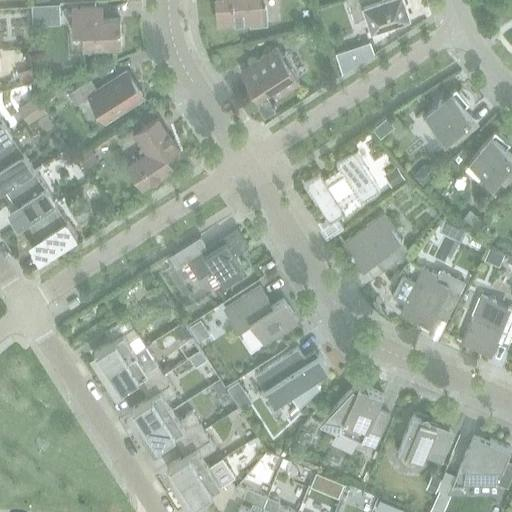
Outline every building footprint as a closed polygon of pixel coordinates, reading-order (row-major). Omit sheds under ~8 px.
[(261,6),(260,0),(216,0),(219,22),(251,19),(251,24),(267,22),(266,5),(261,6)] [(348,0),(355,18),(368,14),(372,27),(410,14),(405,0),(348,0)] [(98,18),(98,4),(71,6),(73,30),(83,30),(84,46),(122,44),(121,16),(98,18)] [(282,53),(277,45),(241,67),(266,106),(275,100),(273,98),(277,95),(276,95),(300,80),(290,65),(295,61),(287,50),(282,53)] [(140,97),(124,71),(97,88),(90,77),(68,91),(76,102),(89,94),(105,119),(140,97)] [(456,142),(477,124),(469,115),(472,113),(465,104),(469,100),(456,85),(426,111),(445,135),(448,133),(456,142)] [(0,140),(13,133),(0,113),(0,140)] [(143,184),(174,165),(171,161),(174,157),(175,153),(174,149),(178,146),(158,116),(136,130),(145,145),(140,148),(144,153),(129,162),(143,184)] [(505,184),(511,175),(511,149),(507,145),(510,141),(495,128),(470,159),(494,179),(496,176),(505,184)] [(5,185),(34,166),(13,133),(0,140),(0,188),(5,186),(5,185)] [(380,188),(355,149),(337,161),(340,167),(324,177),(321,171),(305,181),(329,220),(346,210),(328,182),(344,172),(361,200),(380,188)] [(26,219),(56,200),(34,166),(5,185),(5,186),(14,200),(16,199),(20,206),(10,213),(18,225),(27,219),(26,219)] [(26,219),(27,219),(36,234),(37,233),(42,240),(31,246),(39,259),(78,234),(56,200),(26,219)] [(386,266),(409,249),(391,225),(395,222),(385,209),(344,241),(363,267),(378,255),(386,266)] [(200,233),(170,253),(177,264),(187,258),(199,276),(214,266),(225,284),(247,270),(236,252),(249,243),(237,224),(207,244),(200,233)] [(461,289),(436,277),(438,272),(424,265),(416,281),(402,274),(391,296),(405,303),(401,310),(429,323),(436,309),(448,314),(461,289)] [(271,305),(267,299),(269,297),(260,284),(225,306),(238,327),(251,319),(265,340),(298,318),(284,297),(271,305)] [(508,309),(495,303),(497,299),(482,293),(463,339),(491,351),(497,335),(510,340),(511,334),(511,305),(509,304),(508,309)] [(106,368),(136,350),(129,339),(139,333),(127,314),(105,328),(112,338),(94,350),(106,368)] [(142,386),(164,372),(146,343),(136,350),(106,368),(118,387),(136,376),(142,386)] [(305,355),(298,344),(255,372),(265,387),(259,391),(259,392),(265,388),(274,401),(268,405),(269,406),(292,391),(299,402),(291,410),(291,411),(321,382),(320,381),(317,384),(313,377),(329,367),(319,351),(317,353),(314,349),(305,355)] [(143,426),(172,407),(166,396),(176,390),(164,372),(142,386),(148,396),(131,407),(143,426)] [(353,384),(321,419),(321,420),(340,428),(360,438),(375,445),(390,412),(377,406),(384,392),(360,381),(358,387),(354,385),(353,384)] [(179,443),(204,427),(192,409),(179,417),(172,407),(143,426),(155,444),(173,433),(179,443)] [(422,414),(414,411),(399,448),(403,450),(403,454),(405,457),(408,460),(412,460),(416,459),(419,456),(423,458),(425,453),(442,460),(452,436),(435,429),(437,423),(429,420),(430,418),(430,414),(428,412),(424,412),(422,414)] [(180,483),(209,464),(202,453),(216,445),(204,427),(179,443),(185,453),(168,464),(180,483)] [(453,482),(449,492),(453,482),(496,483),(497,480),(508,485),(511,474),(511,459),(506,457),(511,445),(490,437),(490,438),(474,431),(468,448),(467,448),(453,482)] [(236,485),(236,484),(226,468),(216,474),(209,464),(180,483),(192,502),(209,490),(219,505),(236,485)] [(260,511),(262,508),(268,494),(239,482),(236,485),(219,505),(234,511),(260,511)] [(297,511),(298,510),(278,502),(279,498),(268,494),(262,508),(260,511),(297,511)]
